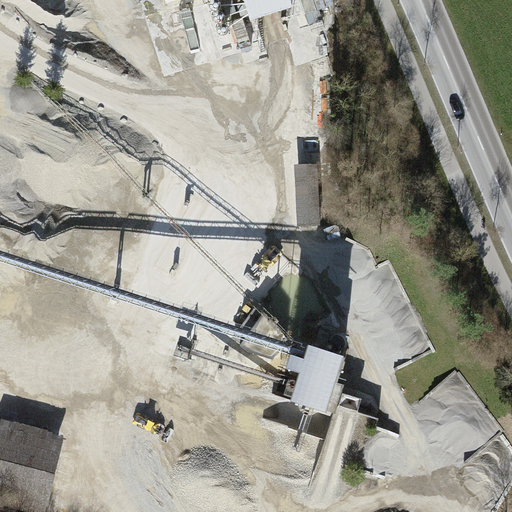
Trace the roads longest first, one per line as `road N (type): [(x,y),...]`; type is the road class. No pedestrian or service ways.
road 1 (unknown): [(129,342),(209,149),(360,346),(398,458),(366,511)]
road 2 (tertiary): [(419,0),(511,215)]
